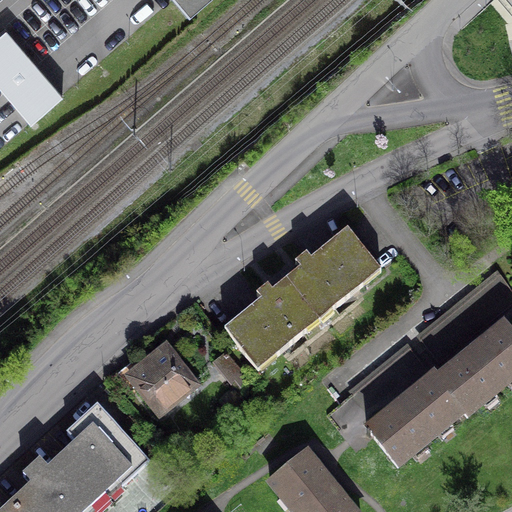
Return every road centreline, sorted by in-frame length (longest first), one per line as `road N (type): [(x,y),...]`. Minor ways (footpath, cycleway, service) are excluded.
road 1 (residential): [(511,108),(126,310)]
road 2 (residential): [(126,310),(320,123)]
road 3 (unknown): [(130,0),(0,123)]
road 4 (residential): [(0,432),(126,310)]
road 5 (residential): [(474,104),(320,123)]
road 6 (residential): [(320,123),(413,39)]
